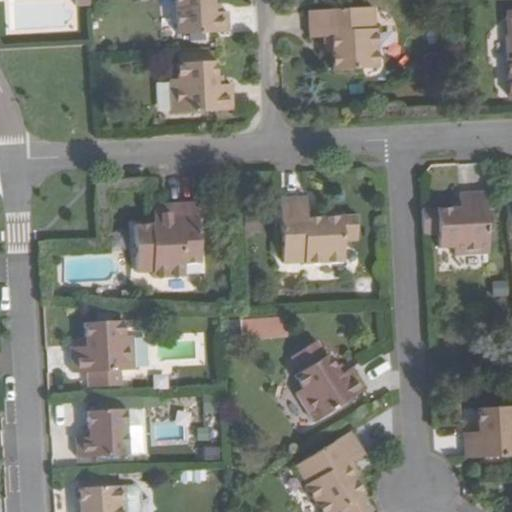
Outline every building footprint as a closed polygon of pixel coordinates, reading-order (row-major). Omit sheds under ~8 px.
[(176,0),(178,33),(229,31),(228,11),(216,11),(215,0),(176,0)] [(309,11),(310,37),(324,37),(333,36),(333,52),(334,70),(379,68),(378,29),(376,29),(375,8),(309,11)] [(501,99),(510,98),(511,98),(511,18),(508,19),(509,38),(506,38),(507,59),(499,60),(501,99)] [(499,60),(507,59),(506,38),(509,38),(508,19),(497,19),(499,60)] [(324,53),(333,52),(333,36),(324,37),(324,53)] [(234,110),(232,84),(218,85),(216,62),(214,62),(213,52),(185,53),(186,63),(178,64),(179,78),(171,79),(172,112),(234,110)] [(153,193),(154,205),(174,204),(173,193),(153,193)] [(423,249),(438,248),(454,247),(454,255),(488,253),(485,193),(459,193),(460,208),(437,209),(421,210),(423,249)] [(343,216),(324,217),(309,218),(308,209),(308,196),(282,198),(285,263),(307,262),(306,263),(345,262),(344,241),(359,240),(358,216),(343,216)] [(135,225),(137,273),(154,272),(154,278),(185,276),(185,263),(201,262),(198,202),(174,204),(154,205),(152,205),(153,224),(135,225)] [(309,218),(324,217),(324,208),(308,209),(309,218)] [(250,314),(251,334),(296,331),(295,311),(250,314)] [(73,347),(74,372),(88,372),(89,387),(122,385),(121,370),(135,369),(133,336),(124,336),(124,321),(86,323),(87,346),(73,347)] [(296,392),(315,421),(367,388),(353,365),(341,372),(329,353),(327,354),(317,339),(292,355),(301,370),(295,374),(303,388),(296,392)] [(77,431),(78,457),(140,453),(138,421),(130,421),(129,405),(90,408),(91,430),(77,431)] [(464,432),(465,458),(511,455),(511,405),(478,408),(478,431),(464,432)] [(365,454),(352,432),(296,466),(307,484),(305,484),(322,511),(335,511),(340,509),(341,511),(367,511),(373,509),(363,495),(365,493),(355,478),(347,464),(365,454)] [(347,464),(355,478),(362,473),(354,461),(347,464)] [(181,469),(181,482),(202,482),(202,470),(181,469)] [(80,488),(80,511),(126,511),(125,486),(80,488)] [(126,511),(140,511),(138,489),(134,486),(125,486),(126,511)]
